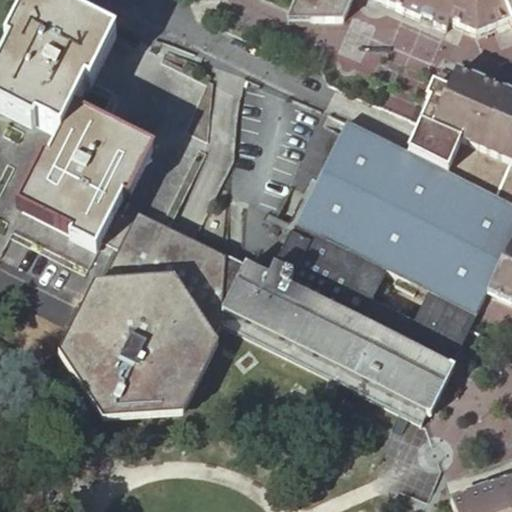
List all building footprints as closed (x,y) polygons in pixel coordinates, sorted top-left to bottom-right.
[(511,0),(296,0),(290,14),(314,24),(341,25),(348,10),(353,0),(364,0),(446,35),(449,28),(476,40),(508,27),(511,35),(511,34),(511,0)] [(111,39),(35,1),(0,70),(0,108),(60,139),(23,213),(98,252),(101,246),(118,255),(66,359),(106,420),(179,415),(214,343),(221,330),(226,261),(137,216),(134,222),(123,216),(154,154),(73,114),(111,39)] [(314,24),(290,14),(286,23),(314,24)] [(427,98),(431,102),(415,138),(408,155),(511,207),(511,248),(488,297),(496,300),(511,307),(511,98),(456,73),(448,92),(433,85),(432,86),(427,98)] [(511,207),(408,155),(346,125),(294,229),(476,320),(483,307),(488,297),(511,248),(511,207)] [(226,261),(221,330),(421,429),(462,349),(476,320),(294,229),(268,280),(226,259),(226,261)] [(511,511),(511,483),(447,507),(449,511),(511,511)]
